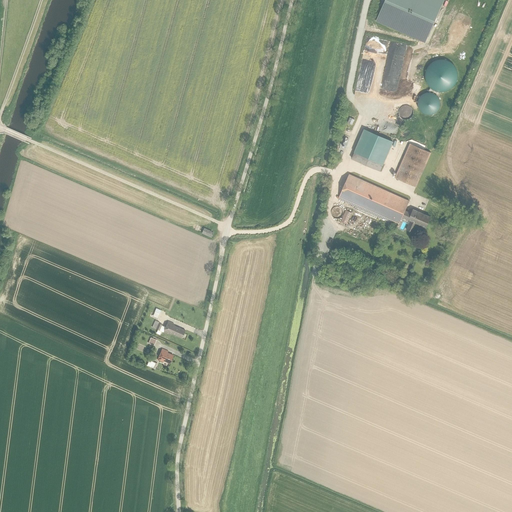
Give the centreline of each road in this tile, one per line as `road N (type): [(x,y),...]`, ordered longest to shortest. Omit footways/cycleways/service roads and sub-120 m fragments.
road 1 (unclassified): [(178,511),(181,432),(227,226),(291,0)]
road 2 (track): [(227,226),(0,128)]
road 3 (track): [(344,169),(361,116),(349,83),(366,0)]
road 4 (track): [(510,0),(458,122)]
road 5 (track): [(40,0),(0,115)]
